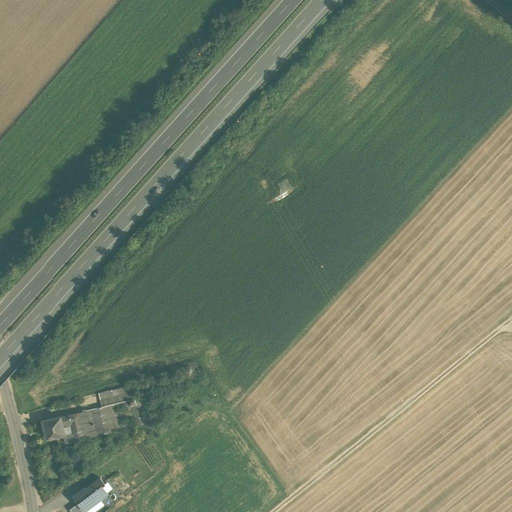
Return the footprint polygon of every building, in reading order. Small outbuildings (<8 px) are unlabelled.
[(131,384),(99,393),(102,407),(115,404),(129,401),(135,399),(131,384)] [(147,424),(140,398),(135,399),(129,401),(135,427),(147,424)] [(122,430),(135,427),(129,401),(115,404),(122,430)] [(102,407),(61,417),(65,435),(64,435),(66,444),(122,430),(115,404),(102,407)] [(61,417),(43,421),(47,439),(64,435),(65,435),(61,417)] [(85,488),(74,496),(79,502),(86,510),(108,493),(102,486),(105,484),(101,478),(86,489),(85,488)] [(79,502),(70,510),(71,511),(87,511),(86,510),(79,502)]
